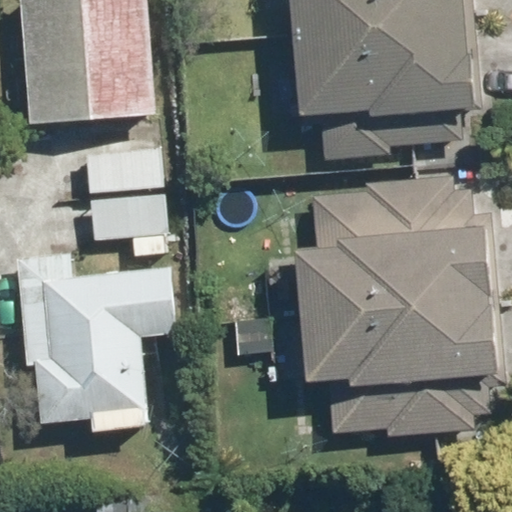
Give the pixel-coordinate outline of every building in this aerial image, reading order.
[(158,0),(26,0),(37,122),(168,111),(158,0)] [(251,0),(254,124),(419,121),(416,0),(251,0)] [(166,146),(92,151),(99,238),(173,232),(166,146)] [(312,200),(313,254),(262,255),(265,414),(429,410),(425,198),(312,200)] [(74,251),(24,256),(37,365),(43,364),(50,422),(157,410),(148,336),(190,331),(182,263),(77,275),(74,251)]
